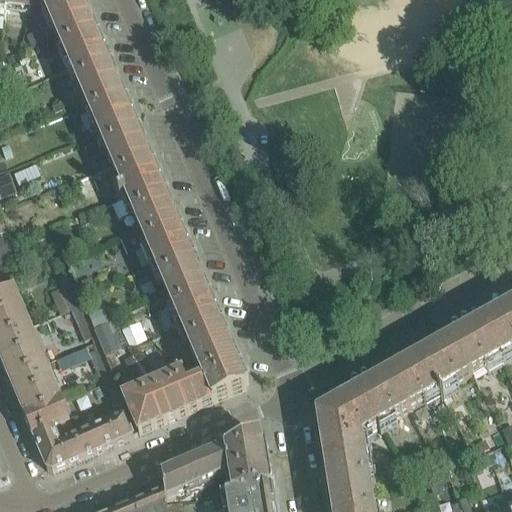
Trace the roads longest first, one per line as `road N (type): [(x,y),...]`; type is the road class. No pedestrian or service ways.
road 1 (residential): [(126,0),(293,395)]
road 2 (residential): [(35,509),(293,395)]
road 3 (residential): [(293,395),(506,276)]
